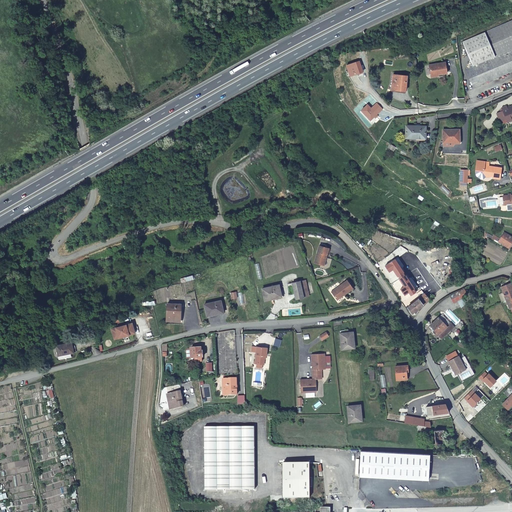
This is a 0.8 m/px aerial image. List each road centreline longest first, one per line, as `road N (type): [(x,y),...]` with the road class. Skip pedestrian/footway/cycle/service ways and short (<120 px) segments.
road 1 (unclassified): [(392,297),(344,236),(315,222),(246,231),(191,220),(63,258),(50,254),(93,188),(43,0)]
road 2 (motorway): [(0,221),(277,64),(408,0)]
road 3 (motorway): [(377,0),(0,206)]
road 4 (unclassified): [(392,297),(341,314),(213,327),(0,381)]
road 5 (unclassified): [(511,478),(457,415),(416,327)]
road 6 (unknown): [(263,455),(341,465),(372,511)]
road 7 (track): [(219,221),(215,181),(253,158),(264,124),(275,116)]
road 8 (track): [(13,382),(40,511)]
